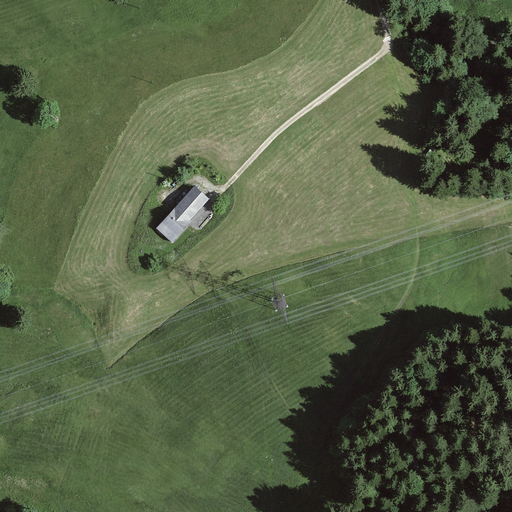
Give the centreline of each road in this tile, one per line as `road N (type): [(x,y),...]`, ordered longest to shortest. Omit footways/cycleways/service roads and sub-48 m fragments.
road 1 (track): [(302,511),(314,465),(304,433),(206,250),(231,217),(238,174)]
road 2 (track): [(238,174),(388,44)]
